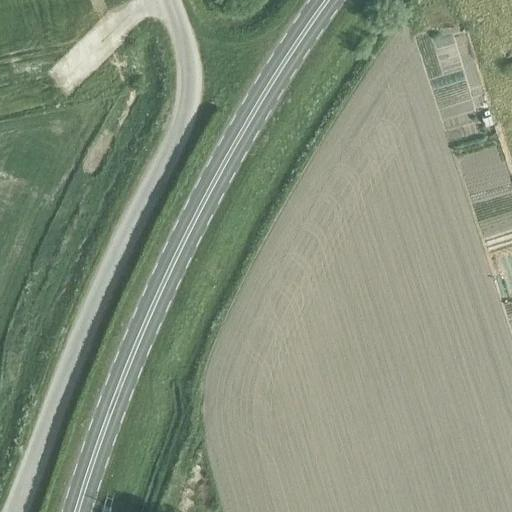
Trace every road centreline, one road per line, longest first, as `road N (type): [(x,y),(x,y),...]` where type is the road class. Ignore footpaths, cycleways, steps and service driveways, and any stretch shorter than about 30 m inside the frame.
road 1 (primary): [(75,511),(157,292),(238,136),(325,0)]
road 2 (unclassified): [(15,511),(121,244),(187,111),(188,61),(167,0)]
